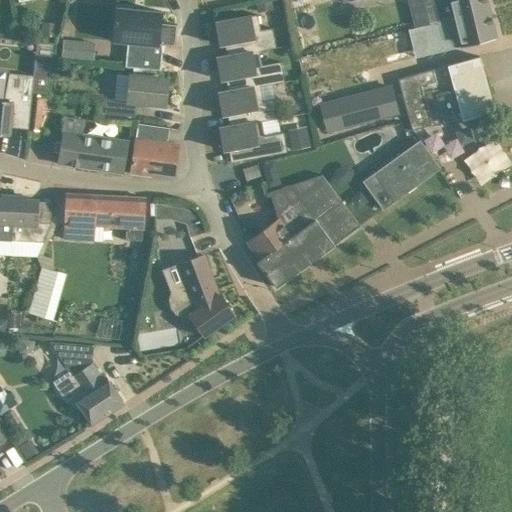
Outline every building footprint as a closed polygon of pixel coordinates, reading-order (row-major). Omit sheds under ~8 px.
[(258,12),(274,8),(272,0),(260,0),(255,1),(258,12)] [(325,0),(291,0),(294,9),(326,2),(325,0)] [(422,0),(426,11),(430,24),(445,20),(445,19),(454,17),(454,15),(488,6),(486,0),(422,0)] [(454,15),(454,17),(456,27),(453,28),(459,47),(496,38),(488,6),(454,15)] [(175,46),(177,24),(161,22),(162,11),(116,7),(113,42),(128,43),(126,66),(160,69),(162,44),(175,46)] [(259,51),(277,47),(273,27),(261,30),(258,14),(216,22),(220,44),(225,43),(227,55),(259,49),(259,51)] [(41,36),(55,37),(57,23),(43,22),(41,36)] [(62,57),(74,58),(76,40),(63,39),(62,57)] [(259,49),(227,55),(217,57),(221,79),(226,78),(228,90),(260,84),(260,86),(285,81),(281,62),(262,66),(259,51),(259,49)] [(398,78),(405,104),(412,130),(487,109),(480,84),(473,58),(480,57),(479,55),(460,61),(398,78)] [(29,129),(33,92),(48,93),(49,88),(37,74),(34,76),(9,73),(3,100),(0,99),(0,133),(10,135),(11,127),(29,129)] [(168,79),(129,75),(127,101),(106,99),(105,113),(135,116),(136,102),(165,105),(168,79)] [(260,84),(228,90),(218,92),(223,114),(227,114),(230,125),(279,117),(275,98),(263,101),(260,86),(260,84)] [(391,85),(320,103),(327,130),(398,111),(391,85)] [(279,117),(230,125),(220,127),(224,150),(229,149),(231,162),(287,151),(283,132),(284,132),(281,117),(279,118),(279,117)] [(170,127),(150,124),(137,122),(130,172),(152,175),(152,170),(175,173),(180,144),(167,142),(170,127)] [(288,129),(292,150),(310,146),(306,126),(288,129)] [(63,128),(61,143),(58,163),(124,173),(129,140),(83,132),(63,128)] [(511,156),(494,133),(463,156),(481,180),(511,157),(511,156)] [(383,209),(441,168),(420,139),(363,181),(383,209)] [(262,164),(269,185),(281,181),(274,160),(262,164)] [(332,244),(333,245),(334,244),(359,226),(360,225),(348,209),(334,190),(322,174),(270,191),(270,192),(266,193),(268,196),(237,206),(241,219),(260,213),(274,209),(278,219),(264,229),(248,241),(261,258),(258,261),(276,286),(290,277),(289,276),(332,244)] [(53,192),(51,222),(51,223),(64,223),(63,239),(94,240),(95,226),(127,228),(126,240),(142,241),(143,228),(144,228),(146,197),(53,192)] [(0,239),(12,240),(14,195),(1,194),(1,198),(0,197),(0,239)] [(14,195),(12,240),(43,241),(51,223),(51,222),(38,222),(39,200),(27,199),(27,196),(14,195)] [(169,202),(155,203),(156,216),(169,216),(169,202)] [(203,221),(202,220),(189,223),(192,236),(206,232),(203,221)] [(190,315),(193,320),(205,336),(235,314),(220,293),(219,293),(207,261),(204,254),(178,264),(185,281),(181,282),(176,286),(171,292),(169,299),(170,303),(171,308),(175,312),(178,314),(182,316),(186,317),(190,315)] [(42,267),(29,312),(53,320),(66,274),(52,269),(42,267)] [(8,317),(8,319),(7,328),(9,328),(18,328),(21,328),(21,317),(8,317)] [(21,338),(19,352),(26,354),(33,349),(35,341),(21,338)] [(54,353),(58,354),(60,354),(61,342),(50,341),(50,347),(54,353)] [(124,402),(106,375),(103,377),(93,361),(92,362),(93,345),(74,343),(73,359),(65,365),(68,370),(52,380),(67,403),(76,397),(92,423),(124,402)] [(0,414),(19,402),(10,389),(6,392),(0,382),(0,414)] [(21,420),(13,408),(4,414),(11,426),(21,420)] [(0,472),(3,470),(0,465),(0,443),(9,438),(0,423),(0,472)] [(18,444),(31,436),(25,427),(12,436),(18,444)] [(19,446),(26,458),(38,451),(31,439),(19,446)]
